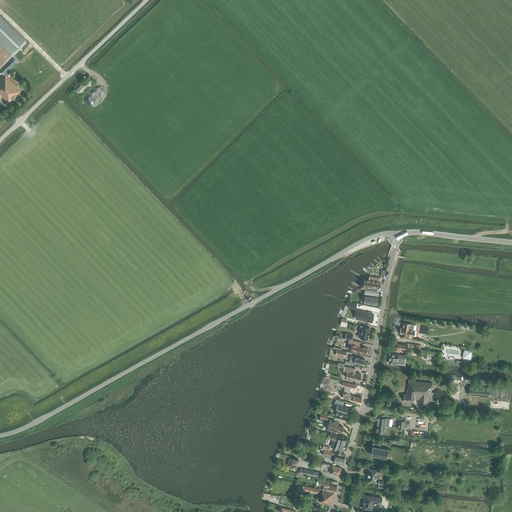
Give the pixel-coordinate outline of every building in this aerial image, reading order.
[(0,77),(1,79),(0,79),(0,96),(1,96),(8,103),(20,91),(6,76),(12,71),(10,68),(17,62),(12,57),(27,43),(0,16),(0,70),(3,74),(0,76),(0,77)] [(75,91),(79,95),(93,82),(89,78),(75,91)] [(362,285),(361,288),(365,288),(379,291),(380,289),(379,289),(380,279),(369,277),(368,282),(365,282),(365,285),(362,285)] [(364,295),(364,296),(365,296),(364,303),(363,303),(377,305),(378,297),(364,295)] [(358,311),(356,318),(372,322),(373,314),(358,311)] [(415,331),(413,330),(414,325),(403,323),(402,328),(401,328),(400,334),(401,334),(400,337),(408,339),(408,338),(412,339),(412,336),(414,337),(415,331)] [(358,337),(360,338),(367,339),(370,328),(363,326),(360,326),(358,337)] [(360,342),(349,339),(347,349),(350,349),(350,350),(365,354),(367,347),(360,346),(360,342)] [(397,351),(400,352),(400,349),(405,350),(406,345),(398,344),(397,351)] [(472,351),(464,350),(462,358),(471,359),(472,351)] [(390,353),(389,363),(395,364),(395,361),(397,361),(397,358),(396,358),(396,354),(390,353)] [(349,362),(349,364),(354,365),(354,363),(363,366),(365,359),(355,357),(351,356),(349,362)] [(361,374),(355,373),(356,369),(344,366),(343,371),(347,372),(346,378),(359,381),(361,374)] [(434,401),(435,392),(431,392),(432,383),(409,381),(408,390),(407,390),(406,395),(404,394),(403,402),(414,403),(414,400),(418,400),(418,403),(428,404),(428,401),(434,401)] [(469,395),(489,396),(490,396),(491,388),(469,386),(469,395)] [(349,399),(349,398),(353,399),(353,401),(361,403),(362,398),(350,395),(350,393),(344,392),(342,398),(349,399)] [(335,404),(338,405),(336,410),(337,411),(336,414),(346,418),(348,412),(346,411),(348,407),(342,406),(344,402),(336,400),(335,404)] [(378,417),(377,425),(385,426),(386,418),(378,417)] [(325,428),(336,432),(336,431),(342,433),(343,427),(338,425),(339,422),(330,419),(329,423),(327,422),(325,428)] [(384,433),(385,426),(377,425),(376,432),(384,433)] [(331,447),(335,448),(342,450),(343,444),(344,445),(345,440),(338,438),(332,437),(331,439),(333,440),(331,447)] [(371,450),(371,455),(372,455),(387,457),(387,456),(391,457),(392,450),(388,450),(388,449),(372,446),(371,450)] [(330,457),(331,455),(335,456),(333,462),(342,465),(344,457),(334,454),(335,453),(331,452),(324,450),(322,455),(330,457)] [(289,457),(287,466),(296,469),(298,460),(289,457)] [(331,467),(330,473),(339,475),(341,468),(320,463),(320,465),(331,467)] [(303,474),(317,477),(319,472),(304,469),(301,468),(300,473),(303,474)] [(369,469),(367,482),(376,483),(378,470),(369,469)] [(335,493),(337,487),(329,485),(330,482),(321,479),(319,485),(323,486),(322,490),(335,493)] [(317,492),(322,493),(322,495),(320,503),(331,505),(334,493),(318,489),(304,486),(303,490),(317,493),(317,492)] [(364,495),(362,509),(373,510),(374,503),(381,504),(382,498),(375,497),(364,495)]
